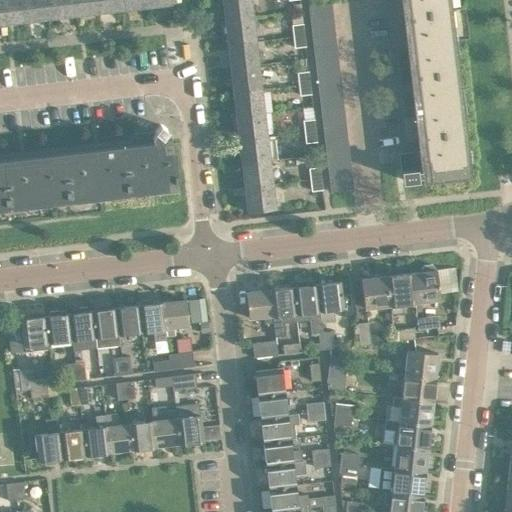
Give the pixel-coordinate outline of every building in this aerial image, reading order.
[(26,0),(2,0),(5,23),(29,21),(26,0)] [(26,0),(29,21),(53,18),(50,0),(26,0)] [(74,0),(50,0),(53,18),(76,15),(74,0)] [(74,0),(76,15),(100,12),(98,0),(74,0)] [(123,0),(98,0),(100,12),(124,9),(123,0)] [(123,0),(124,9),(148,7),(147,0),(123,0)] [(250,0),(222,0),(225,21),(253,17),(250,0)] [(406,0),(412,46),(417,86),(418,92),(425,150),(409,151),(399,153),(400,161),(402,180),(415,178),(415,176),(422,175),(422,181),(471,175),(454,40),(449,0),(406,0)] [(330,3),(308,6),(307,6),(308,16),(331,13),(330,3)] [(309,26),(333,24),(331,13),(308,16),(309,26)] [(225,21),(228,44),(256,41),(253,17),(225,21)] [(293,36),(303,35),(302,24),(292,25),(293,36)] [(311,37),(334,34),(333,24),(309,26),(311,37)] [(312,47),(335,44),(334,34),(311,37),(312,47)] [(303,35),(293,36),(294,47),(305,46),(303,35)] [(228,44),(230,68),(259,65),(256,41),(228,44)] [(313,57),(336,55),(335,44),(312,47),(313,57)] [(314,68),(338,65),(336,55),(313,57),(314,68)] [(259,65),(230,68),(233,92),(262,88),(259,65)] [(316,78),(339,75),(338,65),(314,68),(316,78)] [(298,84),(310,82),(308,71),(297,72),(298,84)] [(317,88),(340,86),(339,75),(316,78),(317,88)] [(310,82),(298,84),(299,95),(311,94),(310,82)] [(318,99),(341,96),(340,86),(317,88),(318,99)] [(262,88),(233,92),(236,116),(265,112),(262,88)] [(319,109),(343,106),(341,96),(318,99),(319,109)] [(321,119),(344,116),(343,106),(319,109),(321,119)] [(265,112),(236,116),(239,139),(267,136),(265,112)] [(322,130),(345,127),(344,116),(321,119),(322,130)] [(304,131),(315,130),(314,119),(302,120),(304,131)] [(0,208),(178,188),(175,155),(173,139),(172,139),(171,132),(161,124),(152,135),(152,138),(141,139),(142,149),(0,165),(0,208)] [(323,140),(346,137),(345,127),(322,130),(323,140)] [(315,130),(304,131),(305,143),(317,142),(315,130)] [(239,139),(242,163),(270,159),(267,136),(239,139)] [(324,150),(348,147),(346,137),(323,140),(324,150)] [(326,161),(349,158),(348,147),(324,150),(326,161)] [(327,171),(350,168),(349,158),(326,161),(327,171)] [(270,159),(242,163),(245,187),(273,183),(270,159)] [(310,179),(320,177),(319,167),(309,169),(310,179)] [(328,181),(351,178),(350,168),(327,171),(328,181)] [(320,177),(310,179),(311,190),(322,189),(320,177)] [(329,191),(352,189),(353,189),(351,178),(328,181),(329,191)] [(273,183),(245,187),(248,211),(276,208),(273,183)] [(438,270),(436,271),(432,267),(423,268),(420,272),(412,273),(415,302),(441,299),(438,270)] [(438,270),(440,293),(457,291),(454,269),(438,270)] [(390,313),(391,313),(402,312),(401,304),(415,302),(412,273),(387,276),(390,305),(389,305),(390,313)] [(390,305),(387,276),(362,279),(365,308),(389,305),(390,305)] [(296,287),(294,287),(293,287),(297,320),(310,318),(311,331),(323,330),(322,321),(321,321),(316,284),(312,285),(308,281),(299,282),(296,287)] [(341,281),(317,284),(316,284),(321,321),(322,321),(334,320),(333,308),(344,306),(341,281)] [(284,322),(296,320),(297,320),(293,287),(269,290),(273,322),(275,336),(286,335),(284,322)] [(264,323),(273,322),(269,290),(246,292),(249,317),(263,316),(264,323)] [(203,294),(187,296),(190,322),(206,320),(203,294)] [(149,300),(146,304),(139,305),(142,330),(152,329),(154,341),(166,339),(165,336),(167,336),(163,302),(162,302),(158,299),(149,300)] [(163,302),(167,336),(175,335),(174,326),(189,324),(186,299),(163,302)] [(139,305),(115,308),(118,333),(142,330),(139,305)] [(78,312),(69,313),(68,313),(71,339),(72,348),(96,345),(92,309),(89,307),(81,308),(78,312)] [(93,310),(92,309),(96,345),(96,347),(119,345),(118,333),(115,308),(93,310)] [(64,310),(55,311),(54,315),(45,316),(48,341),(71,339),(68,313),(66,313),(64,310)] [(21,319),(25,351),(48,348),(47,342),(48,341),(45,316),(42,313),(33,314),(31,318),(21,319)] [(416,318),(417,329),(439,326),(437,316),(416,318)] [(207,320),(199,321),(201,332),(208,331),(207,320)] [(357,323),(359,345),(370,344),(369,341),(369,332),(367,322),(357,323)] [(394,341),(415,338),(413,328),(392,330),(394,341)] [(330,331),(323,332),(322,332),(324,349),(333,348),(333,347),(341,346),(340,339),(332,339),(330,331)] [(380,331),(369,332),(369,341),(381,340),(380,331)] [(314,342),(314,350),(324,349),(322,332),(318,332),(319,342),(314,342)] [(252,343),(253,357),(277,354),(275,340),(252,343)] [(299,342),(282,345),(283,354),(300,352),(299,342)] [(405,374),(436,377),(439,353),(408,349),(405,374)] [(169,359),(170,368),(193,366),(191,351),(168,354),(168,359),(169,359)] [(328,365),(346,367),(347,357),(329,355),(328,365)] [(121,357),(123,374),(132,373),(130,356),(121,357)] [(123,374),(121,357),(112,358),(114,375),(123,374)] [(169,359),(168,359),(152,362),(153,370),(170,368),(169,359)] [(74,363),(76,380),(85,379),(83,362),(74,363)] [(76,380),(74,363),(65,364),(67,381),(76,380)] [(318,363),(309,364),(311,381),(320,380),(318,363)] [(346,367),(328,365),(327,376),(345,377),(346,367)] [(258,394),(283,391),(281,367),(255,370),(258,394)] [(18,370),(21,390),(29,389),(47,387),(47,384),(53,383),(52,374),(45,375),(45,378),(34,380),(32,369),(18,370)] [(172,385),(172,391),(196,388),(194,373),(171,376),(172,385)] [(405,374),(402,397),(402,398),(433,401),(436,377),(405,374)] [(172,385),(171,376),(154,379),(155,387),(172,385)] [(124,382),(126,399),(135,398),(133,381),(124,382)] [(126,399),(124,382),(115,383),(117,400),(126,399)] [(77,387),(79,404),(88,403),(86,386),(77,387)] [(47,387),(29,389),(30,398),(48,396),(47,391),(48,391),(47,387)] [(79,404),(77,387),(68,388),(70,405),(79,404)] [(283,391),(258,394),(260,417),(286,414),(283,391)] [(391,405),(401,406),(400,421),(430,424),(433,401),(402,398),(402,397),(392,396),(391,405)] [(306,411),(323,409),(322,401),(305,403),(306,411)] [(334,413),(352,415),(353,405),(335,403),(334,413)] [(179,442),(176,417),(175,409),(165,410),(164,405),(151,407),(152,420),(153,420),(156,445),(179,442)] [(323,409),(306,411),(307,421),(324,419),(323,409)] [(118,425),(116,413),(105,414),(109,451),(132,448),(129,423),(118,425)] [(352,415),(334,413),(332,424),(350,426),(352,415)] [(86,454),(109,451),(105,414),(93,416),(95,427),(82,429),(85,454),(86,454)] [(201,414),(177,417),(176,417),(179,442),(204,439),(201,414)] [(260,417),(263,441),(289,438),(286,414),(260,417)] [(54,461),(56,458),(62,457),(59,432),(57,417),(44,419),(46,433),(36,435),(39,460),(42,459),(45,462),(54,461)] [(382,443),(397,444),(428,448),(430,424),(400,421),(384,419),(382,443)] [(129,423),(132,448),(156,445),(153,420),(152,420),(129,423)] [(62,457),(71,456),(75,458),(83,457),(85,454),(82,429),(59,432),(62,457)] [(289,438),(263,441),(266,464),(302,460),(301,449),(290,451),(289,438)] [(397,444),(394,468),(425,472),(428,448),(397,444)] [(312,459),(329,457),(328,448),(311,450),(312,459)] [(339,462),(357,464),(358,454),(340,452),(339,462)] [(329,457),(312,459),(313,468),(330,466),(329,457)] [(266,464),(269,487),(269,488),(294,485),(293,474),(305,473),(303,460),(302,460),(266,464)] [(357,464),(339,462),(338,472),(356,474),(357,464)] [(379,466),(377,484),(377,490),(384,490),(422,495),(425,472),(394,468),(379,466)] [(16,482),(18,499),(25,498),(23,481),(16,482)] [(18,499),(16,482),(5,483),(7,501),(18,499)] [(307,494),(295,495),(294,485),(269,488),(271,511),(309,507),(307,494)] [(390,505),(389,511),(420,511),(422,495),(384,490),(383,503),(390,505)] [(321,505),(334,504),(333,495),(320,497),(321,505)] [(345,510),(363,511),(364,502),(347,500),(345,510)]
